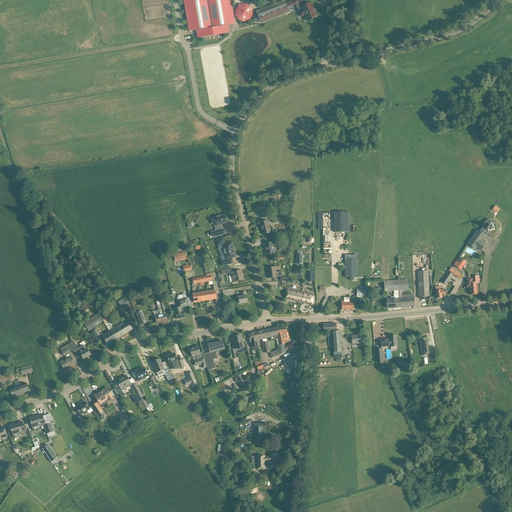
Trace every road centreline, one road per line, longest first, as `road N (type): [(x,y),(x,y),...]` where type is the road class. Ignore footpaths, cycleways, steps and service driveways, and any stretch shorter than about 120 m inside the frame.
road 1 (tertiary): [(268,320),(232,170),(242,116),(290,75),(453,32),(495,0)]
road 2 (tertiary): [(0,413),(80,381),(139,341),(268,320)]
road 3 (tertiary): [(308,319),(511,303)]
road 4 (tertiary): [(294,511),(308,319)]
